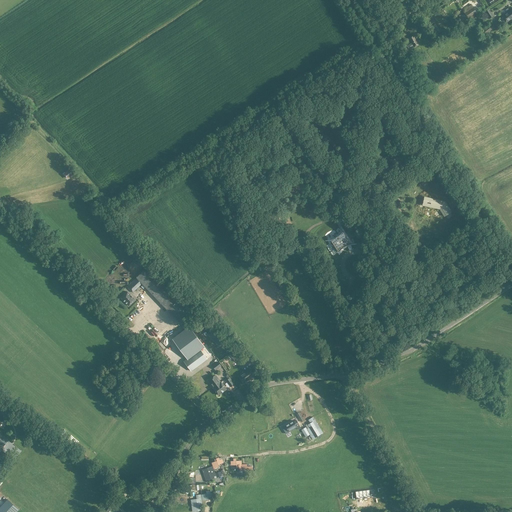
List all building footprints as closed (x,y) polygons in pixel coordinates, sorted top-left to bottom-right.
[(465,14),(468,18),(476,12),(473,8),(465,14)] [(509,10),(508,9),(506,11),(507,12),(502,16),(507,23),(511,19),(511,8),(509,10)] [(494,15),(490,9),(485,12),(489,19),(494,15)] [(457,19),(460,23),(461,25),(463,23),(462,21),(467,18),(464,14),(461,16),(460,15),(459,16),(460,17),(457,19)] [(471,29),(481,22),(479,18),(468,25),(471,29)] [(487,36),(496,28),(492,23),(483,30),(487,36)] [(437,34),(440,32),(434,24),(432,26),(437,34)] [(430,35),(425,28),(420,31),(425,38),(430,35)] [(418,44),(413,36),(409,39),(412,43),(408,46),(410,49),(418,44)] [(439,208),(445,216),(451,212),(444,202),(440,201),(438,202),(438,201),(424,198),(423,204),(423,205),(423,204),(426,204),(426,205),(435,207),(436,207),(439,208)] [(331,240),(330,240),(331,240),(338,252),(339,252),(342,248),(342,249),(342,248),(346,246),(347,245),(346,245),(350,243),(343,232),(343,231),(342,232),(343,232),(340,235),(339,235),(339,236),(336,238),(335,238),(331,240)] [(151,264),(127,287),(133,293),(142,284),(147,289),(140,296),(174,331),(195,311),(151,264)] [(127,292),(122,298),(121,298),(122,299),(129,306),(135,300),(136,300),(135,300),(128,292),(127,292)] [(160,325),(156,329),(157,330),(154,333),(159,337),(166,330),(160,325)] [(225,339),(215,329),(208,335),(219,345),(225,339)] [(174,332),(169,336),(175,344),(180,340),(174,332)] [(211,358),(214,356),(207,346),(203,349),(207,356),(208,355),(211,358)] [(244,359),(234,349),(229,354),(239,364),(245,359),(244,359)] [(184,362),(186,365),(191,371),(207,359),(200,350),(184,362)] [(221,366),(218,362),(213,366),(216,370),(221,366)] [(243,383),(247,381),(250,379),(250,378),(254,376),(249,369),(244,373),(244,372),(243,372),(241,373),(240,374),(241,375),(239,377),(243,383)] [(221,382),(215,375),(208,381),(213,388),(221,382)] [(230,378),(226,381),(230,386),(234,384),(230,378)] [(213,388),(218,395),(226,389),(221,382),(213,388)] [(247,423),(254,421),(250,408),(243,410),(247,423)] [(306,427),(301,430),(305,437),(310,435),(312,439),(320,435),(318,431),(321,429),(315,420),(313,417),(308,420),(310,423),(307,425),(308,427),(306,428),(306,427)] [(289,432),(289,431),(297,427),(298,430),(301,428),(298,424),(299,423),(297,421),(294,423),(293,421),(285,425),(285,426),(282,428),(286,434),(289,432)] [(258,449),(270,448),(270,439),(268,439),(268,435),(270,435),(270,431),(265,431),(265,436),(258,436),(258,449)] [(0,445),(4,448),(9,441),(0,434),(0,445)] [(354,439),(357,439),(356,435),(345,438),(346,442),(350,441),(351,443),(355,442),(354,439)] [(366,448),(364,440),(352,443),(354,451),(352,452),(353,457),(363,454),(361,449),(366,448)] [(310,464),(317,463),(317,456),(319,456),(319,450),(309,450),(309,455),(304,455),(304,459),(309,459),(310,464)] [(0,469),(10,456),(4,451),(0,455),(0,469)] [(263,456),(253,456),(254,465),(264,464),(263,456)] [(219,465),(224,463),(222,457),(214,459),(215,462),(212,462),(214,469),(219,467),(219,465)] [(236,459),(233,459),(234,465),(236,465),(237,467),(242,467),(242,465),(242,461),(236,461),(236,459)] [(247,464),(242,465),(242,467),(242,471),(247,471),(247,473),(250,473),(250,466),(247,467),(247,464)] [(382,478),(380,469),(373,471),(372,465),(362,467),(363,473),(367,472),(369,481),(382,478)] [(214,476),(216,475),(213,467),(203,470),(206,481),(214,478),(214,476)] [(301,476),(301,481),(305,481),(305,478),(307,478),(307,473),(304,473),(304,471),(296,470),(296,476),(301,476)] [(242,491),(242,488),(238,488),(238,497),(249,496),(249,491),(242,491)] [(375,497),(374,489),(355,492),(356,500),(375,497)] [(386,497),(392,510),(399,506),(393,493),(389,495),(388,494),(390,493),(389,489),(378,490),(378,495),(385,494),(386,497)] [(288,495),(288,490),(275,490),(274,496),(278,496),(278,491),(280,491),(280,495),(282,495),(282,500),(292,501),(292,495),(288,495)] [(206,494),(201,494),(202,501),(209,500),(208,497),(211,497),(210,491),(206,491),(206,494)] [(202,501),(201,494),(196,495),(196,499),(191,500),(192,511),(200,511),(200,505),(203,505),(202,501)] [(341,503),(348,503),(348,501),(353,500),(353,498),(347,498),(346,495),(340,496),(341,503)] [(16,511),(19,510),(8,500),(0,507),(0,511),(16,511)]
